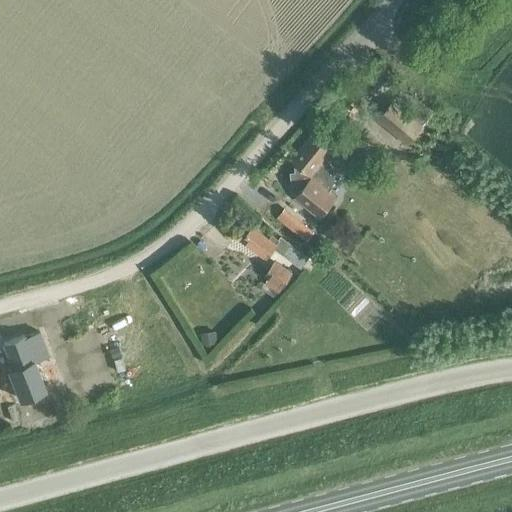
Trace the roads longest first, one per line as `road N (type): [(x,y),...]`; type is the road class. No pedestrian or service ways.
road 1 (residential): [(0,500),(511,369)]
road 2 (unclassified): [(0,306),(152,256),(227,187),(395,0)]
road 3 (primary): [(316,511),(511,460)]
